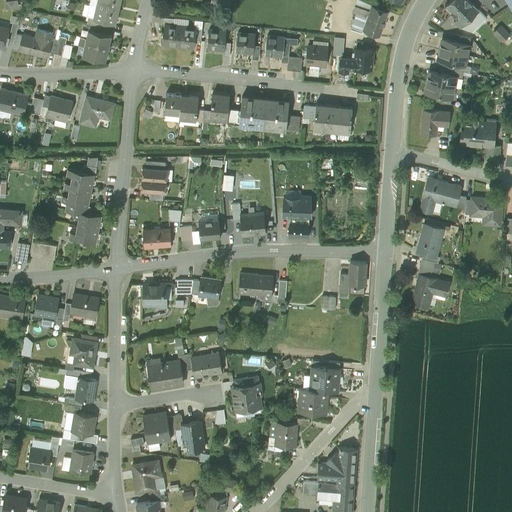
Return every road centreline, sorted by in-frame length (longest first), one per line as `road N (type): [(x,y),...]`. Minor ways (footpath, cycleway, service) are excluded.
road 1 (residential): [(116,268),(259,250),(387,250)]
road 2 (residential): [(132,72),(361,88)]
road 3 (residential): [(132,72),(116,268)]
road 4 (residential): [(376,383),(254,511)]
road 5 (residential): [(116,268),(113,407)]
road 6 (unclassified): [(376,383),(387,250)]
road 7 (residential): [(0,76),(132,72)]
road 8 (unclassified): [(368,511),(376,383)]
road 9 (residential): [(392,153),(511,181)]
